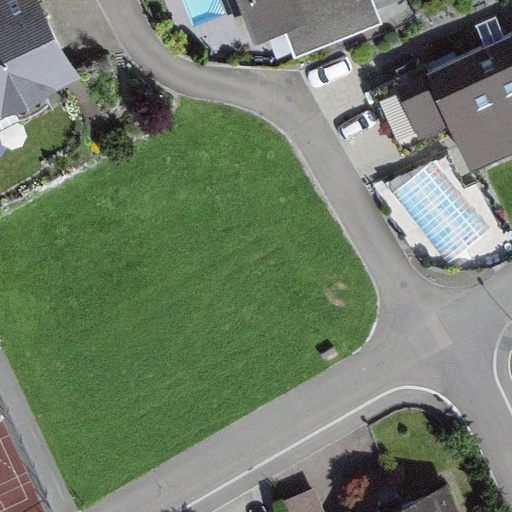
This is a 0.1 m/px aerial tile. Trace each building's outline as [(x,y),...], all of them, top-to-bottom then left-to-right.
[(49,0),(0,0),(0,116),(85,78),(49,0)] [(343,0),(248,0),(261,32),(344,1),(343,0)] [(511,20),(425,60),(471,162),(511,144),(511,20)] [(455,259),(492,229),(436,161),(399,191),(455,259)] [(463,511),(454,486),(384,511),(463,511)]
